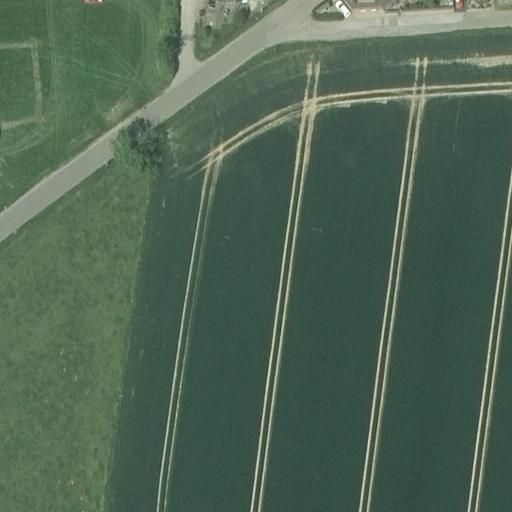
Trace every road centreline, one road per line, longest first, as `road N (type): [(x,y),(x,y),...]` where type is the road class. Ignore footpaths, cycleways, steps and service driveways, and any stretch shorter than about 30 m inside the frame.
road 1 (unclassified): [(265,32),(0,232)]
road 2 (unclassified): [(511,17),(265,32)]
